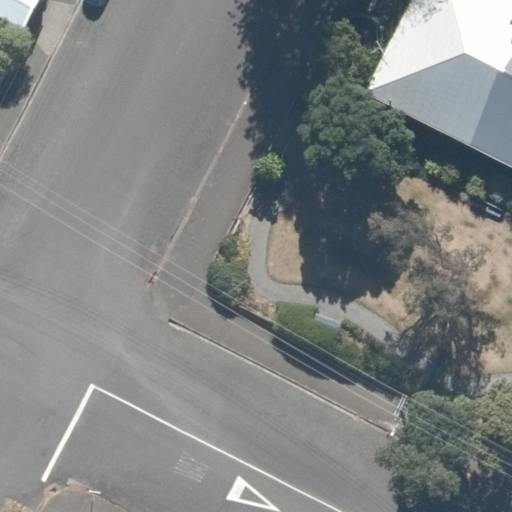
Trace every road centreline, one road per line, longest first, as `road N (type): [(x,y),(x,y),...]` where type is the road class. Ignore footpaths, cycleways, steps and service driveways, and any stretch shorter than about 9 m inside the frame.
road 1 (residential): [(346,511),(2,334)]
road 2 (residential): [(174,0),(2,334)]
